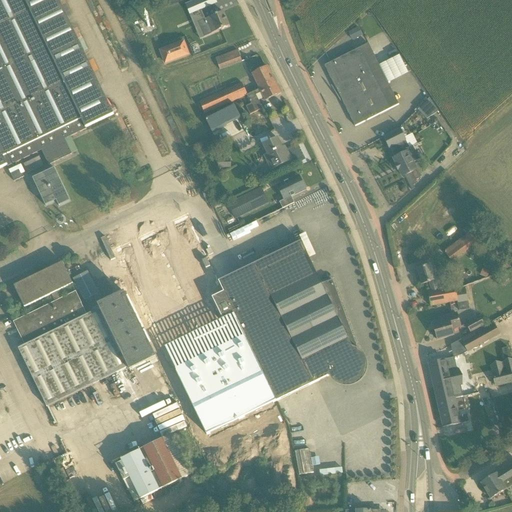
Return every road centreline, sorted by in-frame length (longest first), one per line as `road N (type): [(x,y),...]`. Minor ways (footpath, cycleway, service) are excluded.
road 1 (primary): [(419,432),(361,216),(258,0)]
road 2 (unknown): [(47,253),(145,209),(161,182),(157,158),(76,0)]
